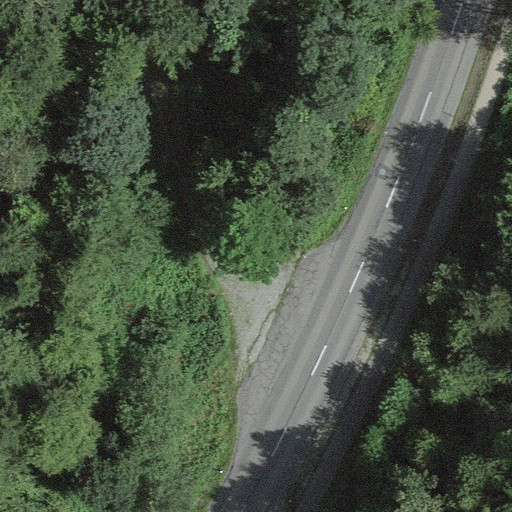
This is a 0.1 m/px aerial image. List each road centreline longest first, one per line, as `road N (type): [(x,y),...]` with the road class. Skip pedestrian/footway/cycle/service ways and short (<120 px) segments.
road 1 (tertiary): [(238,511),(402,176),(465,0)]
road 2 (track): [(136,0),(246,312),(304,383)]
